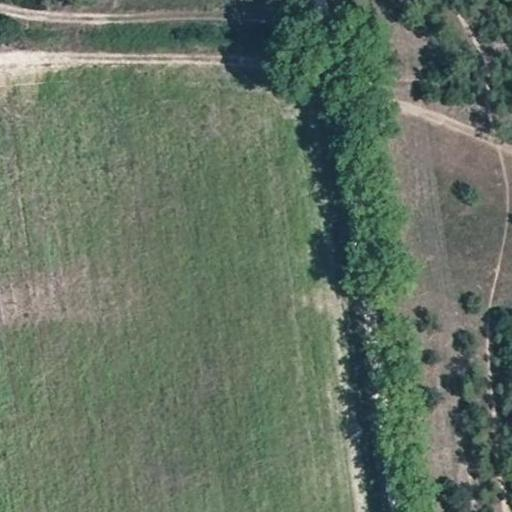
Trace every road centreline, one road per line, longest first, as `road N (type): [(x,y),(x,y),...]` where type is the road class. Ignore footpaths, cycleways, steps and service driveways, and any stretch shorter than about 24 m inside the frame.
road 1 (track): [(319,0),(400,511)]
road 2 (track): [(511,151),(483,137),(472,51),(449,0)]
road 3 (track): [(331,76),(483,137)]
